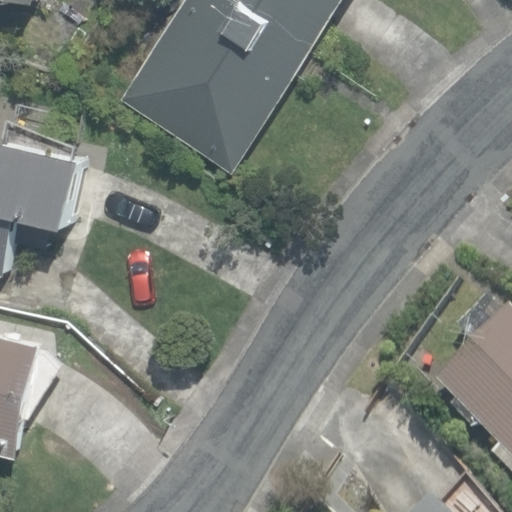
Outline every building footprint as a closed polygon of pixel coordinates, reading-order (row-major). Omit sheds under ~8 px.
[(192,0),(129,96),(240,169),(351,0),(192,0)] [(0,265),(13,269),(27,210),(31,211),(77,222),(92,154),(31,141),(13,137),(8,161),(0,159),(0,265)] [(511,309),(442,379),(461,398),(463,396),(464,396),(454,406),(479,431),(488,423),(506,442),(493,455),(511,474),(511,309)] [(0,444),(27,451),(31,431),(52,339),(52,337),(31,332),(0,325),(0,444)] [(502,511),(466,479),(436,511),(502,511)]
